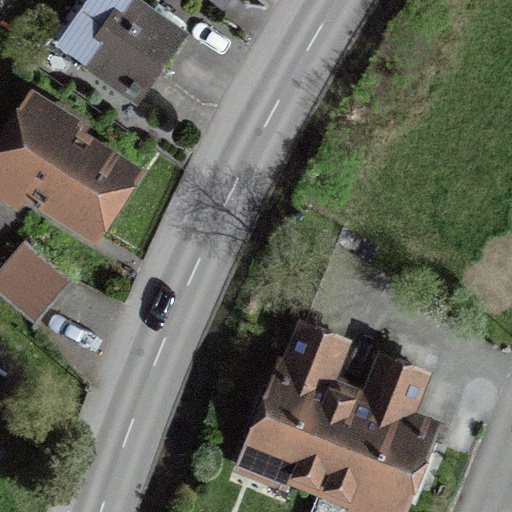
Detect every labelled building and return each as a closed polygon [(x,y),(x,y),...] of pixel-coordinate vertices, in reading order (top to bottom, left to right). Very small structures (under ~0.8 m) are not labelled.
[(91,0),(58,47),(135,101),(178,38),(123,0),(91,0)] [(0,177),(23,192),(89,235),(126,177),(72,142),(79,132),(37,105),(0,159),(0,177)] [(0,271),(0,299),(32,327),(69,284),(23,245),(0,271)] [(323,394),(343,346),(299,329),(247,460),(319,488),(352,406),(323,394)] [(352,406),(319,488),(378,511),(394,511),(425,435),(403,426),(422,378),(378,361),(359,409),(352,406)]
